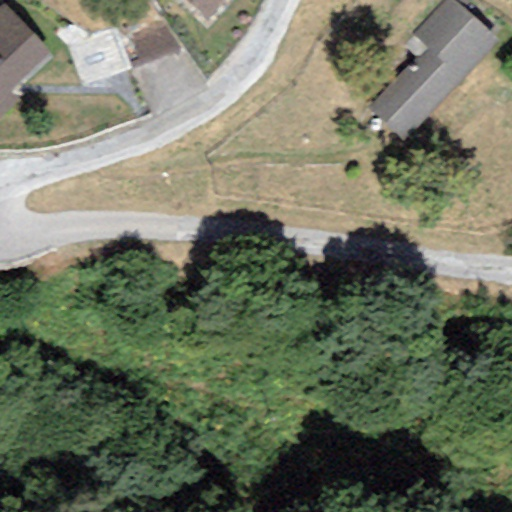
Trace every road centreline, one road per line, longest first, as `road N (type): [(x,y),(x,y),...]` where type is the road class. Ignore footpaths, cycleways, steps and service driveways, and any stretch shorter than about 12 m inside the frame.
road 1 (unclassified): [(511,273),(331,241),(195,228),(105,223),(47,235),(0,233)]
road 2 (unclassified): [(0,183),(175,124),(230,85),(278,0)]
